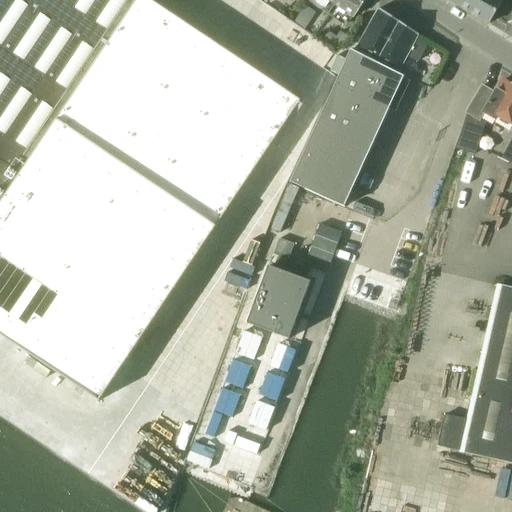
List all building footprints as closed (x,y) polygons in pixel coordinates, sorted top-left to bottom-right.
[(0,0),(0,204),(20,176),(138,0),(0,0)] [(336,0),(334,5),(352,18),(364,0),(336,0)] [(446,0),(487,25),(501,0),(446,0)] [(404,77),(397,73),(405,56),(413,60),(421,45),(414,41),(417,34),(377,11),(353,54),(349,51),(289,184),(344,208),(404,77)] [(460,137),(455,153),(476,156),(480,144),(486,125),(478,121),(479,120),(483,112),(496,119),(498,115),(511,122),(511,86),(501,80),(494,93),(488,90),(482,86),(467,113),(461,135),(460,137)] [(289,340),(310,283),(268,267),(246,324),(289,340)] [(511,463),(511,290),(496,287),(467,420),(444,416),(437,447),(511,463)]
